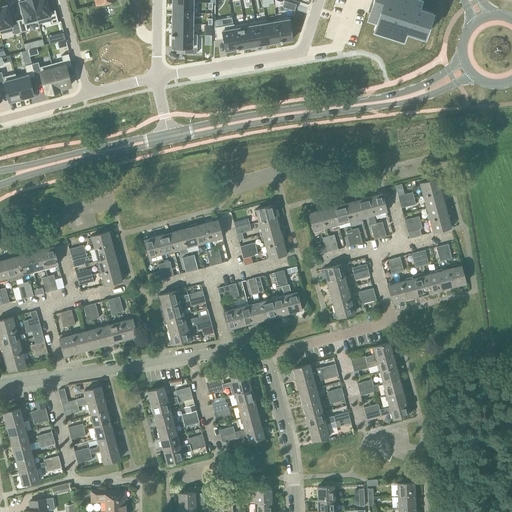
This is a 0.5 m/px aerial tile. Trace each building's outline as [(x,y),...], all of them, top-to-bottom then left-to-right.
[(23,18),(17,20),(20,32),(27,30),(26,25),(37,21),(38,21),(32,0),(25,0),(19,2),(23,18)] [(32,0),(38,21),(37,21),(38,24),(50,20),(51,24),(58,22),(55,10),(49,11),(45,0),(32,0)] [(284,0),(283,7),(294,10),(296,4),(284,0)] [(374,3),(369,18),(377,21),(375,27),(374,30),(380,32),(396,37),(402,39),(405,30),(424,37),(427,28),(426,28),(429,20),(432,12),(417,7),(419,0),(373,0),(372,3),(374,3)] [(173,2),(173,13),(191,13),(191,3),(191,2),(173,2)] [(0,31),(0,33),(0,34),(13,30),(14,34),(20,32),(17,20),(11,22),(6,5),(0,6),(0,31)] [(173,13),(173,24),(191,24),(193,24),(194,13),(191,13),(173,13)] [(276,19),(276,20),(280,40),(279,40),(280,42),(282,42),(282,41),(292,39),(288,17),(276,19)] [(265,20),(255,21),(258,44),(269,42),(266,22),(266,19),(265,20)] [(266,22),(269,42),(279,40),(280,40),(276,20),(266,22)] [(255,21),(244,23),(248,46),(258,44),(255,21)] [(234,25),(233,25),(237,47),(238,47),(248,46),(244,23),(234,25)] [(173,34),(191,35),(191,34),(191,24),(173,24),(173,34)] [(234,24),(215,27),(217,39),(223,38),(225,51),(236,49),(236,50),(237,50),(238,50),(238,47),(237,47),(233,25),(234,25),(234,24)] [(64,32),(47,37),(49,44),(57,42),(66,39),(64,32)] [(171,34),(171,36),(172,36),(171,47),(184,47),(184,53),(197,53),(197,34),(191,34),(191,35),(173,34),(171,34)] [(34,41),(24,44),(25,50),(28,49),(35,47),(34,41)] [(63,60),(51,63),(58,89),(70,86),(65,67),(72,66),(68,54),(61,56),(63,60)] [(38,62),(32,63),(35,76),(41,74),(46,92),(47,92),(48,93),(59,90),(58,89),(51,63),(39,67),(38,62)] [(16,76),(15,76),(21,99),(33,96),(29,77),(35,76),(32,63),(25,65),(27,73),(16,76)] [(1,72),(0,71),(0,85),(4,84),(9,102),(21,99),(15,76),(16,76),(15,73),(3,77),(1,72)] [(420,182),(423,196),(441,191),(438,182),(440,181),(439,177),(420,182)] [(400,202),(414,198),(412,191),(398,196),(400,202)] [(441,191),(423,196),(427,208),(444,203),(445,203),(445,200),(443,200),(441,191)] [(368,197),(373,214),(386,210),(382,193),(381,193),(381,192),(377,193),(377,194),(368,197)] [(361,197),(356,199),(356,200),(361,217),(373,214),(368,197),(361,199),(361,197)] [(414,198),(400,202),(401,207),(416,203),(414,198)] [(344,203),(349,220),(361,217),(356,200),(356,199),(352,199),(353,201),(344,203)] [(332,206),(337,223),(349,220),(344,203),(337,205),(337,204),(332,205),(333,206),(332,206)] [(444,203),(427,208),(430,219),(447,215),(445,207),(446,206),(445,203),(444,203)] [(255,209),(259,222),(276,217),(274,209),(276,208),(274,204),(255,209)] [(328,208),(320,210),(325,227),(337,223),(332,206),(332,205),(327,206),(328,208)] [(312,209),(307,210),(313,230),(325,227),(320,210),(313,211),(312,209)] [(406,226),(420,222),(419,215),(404,220),(406,226)] [(430,219),(433,232),(450,227),(453,227),(451,222),(449,223),(447,215),(430,219)] [(259,222),(262,234),(280,230),(281,229),(280,224),(278,225),(276,217),(259,222)] [(204,223),(209,240),(222,237),(217,220),(217,218),(212,219),(213,221),(204,223)] [(235,228),(249,224),(248,218),(233,222),(235,228)] [(376,223),(380,237),(386,236),(382,221),(376,223)] [(422,228),(420,222),(406,226),(407,231),(422,228)] [(192,226),(197,244),(209,240),(204,223),(196,225),(195,224),(192,225),(192,226)] [(374,239),(380,237),(376,223),(370,224),(374,239)] [(249,224),(235,228),(236,234),(251,230),(249,224)] [(180,230),(185,247),(197,244),(192,226),(192,225),(188,226),(189,227),(180,230)] [(351,229),(355,244),(362,242),(358,228),(351,229)] [(172,229),(168,230),(168,233),(173,250),(179,248),(180,254),(186,253),(185,247),(180,230),(173,231),(172,229)] [(262,234),(265,246),(283,241),(280,233),(282,232),(281,229),(280,230),(262,234)] [(350,245),(355,244),(351,229),(346,231),(350,245)] [(156,236),(161,253),(173,250),(168,233),(168,230),(164,231),(164,234),(156,236)] [(94,248),(111,244),(109,236),(111,235),(110,231),(108,231),(90,236),(91,237),(87,238),(89,244),(92,243),(94,248)] [(327,236),(331,250),(338,249),(334,234),(327,236)] [(143,237),(144,239),(148,257),(161,253),(156,236),(149,238),(148,236),(143,237)] [(319,254),(331,250),(327,236),(322,237),(324,245),(317,247),(319,254)] [(265,246),(269,258),(289,253),(288,248),(285,249),(283,241),(265,246)] [(241,252),(256,248),(254,242),(240,246),(241,252)] [(441,245),(445,259),(452,258),(448,243),(441,245)] [(48,247),(40,249),(45,267),(57,263),(52,244),(47,245),(48,247)] [(70,254),(85,251),(83,244),(69,249),(70,254)] [(94,248),(97,260),(115,256),(118,255),(116,251),(114,252),(111,244),(94,248)] [(440,261),(445,259),(441,245),(436,246),(440,261)] [(211,249),(215,264),(222,262),(217,248),(211,249)] [(243,258),(257,254),(256,248),(241,252),(243,258)] [(31,250),(27,251),(32,270),(45,267),(40,249),(32,252),(31,250)] [(209,265),(215,264),(211,249),(206,251),(209,265)] [(417,251),(421,266),(428,264),(424,250),(417,251)] [(23,254),(16,256),(21,273),(21,276),(28,275),(27,272),(32,270),(27,251),(23,252),(23,254)] [(85,251),(70,254),(72,260),(86,257),(85,251)] [(416,267),(421,266),(417,251),(412,253),(416,267)] [(187,256),(191,270),(197,269),(193,254),(187,256)] [(97,260),(101,272),(118,268),(116,260),(119,259),(118,255),(115,256),(97,260)] [(8,256),(4,257),(9,277),(10,282),(22,278),(21,276),(21,273),(16,256),(8,258),(8,256)] [(185,272),(191,270),(187,256),(181,257),(185,272)] [(393,258),(397,272),(404,271),(399,256),(393,258)] [(0,281),(4,280),(3,278),(9,277),(4,257),(0,258),(0,281)] [(392,274),(397,272),(393,258),(388,259),(392,274)] [(163,262),(167,277),(173,275),(169,261),(163,262)] [(161,278),(167,277),(163,262),(157,264),(161,278)] [(323,268),(321,268),(323,273),(324,272),(327,281),(344,276),(341,263),(323,268)] [(353,274),(368,270),(366,263),(352,267),(353,274)] [(461,265),(448,268),(453,286),(461,284),(461,286),(466,284),(461,265)] [(118,268),(101,272),(99,273),(100,277),(102,277),(104,285),(121,280),(123,279),(122,275),(120,276),(118,268)] [(445,288),(453,286),(448,268),(436,272),(441,291),(445,290),(445,288)] [(77,278),(91,275),(90,269),(75,273),(77,278)] [(283,269),(278,271),(282,286),(284,295),(288,312),(297,310),(297,312),(301,311),(300,306),(305,305),(302,293),(297,294),(296,292),(291,293),(289,286),(288,286),(283,269)] [(368,270),(353,274),(355,279),(370,275),(368,270)] [(275,287),(281,286),(282,286),(278,271),(271,273),(275,287)] [(437,292),(441,291),(436,272),(424,275),(429,292),(436,290),(437,292)] [(429,292),(424,275),(424,273),(411,277),(412,278),(417,297),(421,296),(421,294),(429,292)] [(47,276),(51,290),(57,289),(53,274),(47,276)] [(91,275),(77,278),(78,284),(93,280),(91,275)] [(45,292),(51,290),(47,276),(41,277),(45,292)] [(255,277),(258,292),(263,291),(259,276),(255,277)] [(344,276),(327,281),(329,288),(327,289),(328,293),(330,292),(347,288),(346,282),(349,282),(347,276),(344,276)] [(251,294),(258,292),(255,277),(247,279),(251,294)] [(400,282),(404,299),(412,297),(413,298),(417,297),(412,278),(400,282)] [(23,282),(27,297),(33,295),(29,281),(23,282)] [(21,298),(27,297),(23,282),(17,284),(21,298)] [(400,282),(388,285),(393,304),(397,303),(397,301),(404,299),(400,282)] [(230,284),(233,299),(239,297),(235,283),(230,284)] [(227,300),(233,299),(230,284),(223,286),(227,300)] [(0,288),(0,293),(3,304),(9,302),(5,287),(0,288)] [(330,292),(328,293),(329,297),(331,297),(333,304),(350,300),(347,288),(330,292)] [(360,297),(374,293),(373,288),(358,291),(360,297)] [(188,293),(187,294),(189,300),(204,296),(202,290),(202,289),(188,293)] [(159,295),(157,295),(160,307),(162,306),(179,302),(189,300),(187,294),(180,295),(179,290),(176,291),(176,290),(159,295)] [(374,293),(360,297),(361,303),(376,300),(374,293)] [(280,314),(288,312),(284,295),(273,298),(278,317),(281,316),(280,314)] [(113,298),(117,312),(123,311),(119,296),(113,298)] [(204,296),(189,300),(191,306),(200,303),(205,302),(204,296)] [(111,314),(117,312),(113,298),(107,299),(111,314)] [(273,318),(278,317),(273,298),(261,301),(265,318),(272,317),(273,318)] [(253,303),(248,304),(253,323),(257,322),(256,321),(265,318),(261,301),(260,299),(253,301),(253,303)] [(350,300),(333,304),(335,312),(333,313),(335,317),(336,317),(354,313),(354,312),(352,306),(355,305),(354,299),(350,300)] [(162,306),(160,307),(163,319),(164,319),(165,318),(183,314),(179,302),(162,306)] [(89,304),(93,319),(99,317),(95,303),(89,304)] [(87,320),(93,319),(89,304),(83,306),(87,320)] [(249,325),(253,323),(248,304),(236,308),(240,325),(248,323),(249,325)] [(195,323),(210,319),(207,308),(202,309),(197,310),(199,317),(194,318),(195,323)] [(232,327),(240,325),(236,308),(223,311),(227,328),(228,328),(228,330),(233,329),(232,327)] [(65,311),(69,325),(75,324),(71,309),(65,311)] [(63,327),(69,325),(65,311),(59,312),(63,327)] [(164,319),(163,319),(164,324),(167,323),(168,330),(186,326),(183,314),(165,318),(164,319)] [(0,319),(0,332),(18,328),(17,328),(14,316),(12,316),(0,319)] [(24,326),(39,322),(37,316),(23,321),(24,326)] [(120,321),(124,339),(132,337),(132,338),(137,337),(137,336),(132,318),(120,321)] [(210,319),(195,323),(197,330),(212,326),(210,319)] [(116,341),(124,339),(120,321),(108,325),(113,344),(117,343),(116,341)] [(39,322),(24,326),(26,332),(41,328),(39,322)] [(109,345),(113,344),(108,325),(95,328),(100,345),(108,343),(109,345)] [(186,326),(168,330),(171,339),(169,340),(170,345),(172,344),(189,339),(186,326)] [(18,328),(0,332),(0,341),(0,342),(0,341),(0,345),(1,346),(18,341),(17,335),(19,334),(18,328)] [(92,348),(100,345),(95,328),(84,331),(89,350),(92,349),(92,348)] [(84,351),(89,350),(84,331),(71,334),(76,352),(84,350),(84,351)] [(68,354),(76,352),(71,334),(59,338),(63,355),(64,357),(68,355),(68,354)] [(1,346),(0,345),(1,350),(2,349),(4,358),(22,353),(18,341),(1,346)] [(31,351),(46,347),(44,341),(29,345),(31,351)] [(350,359),(352,365),(376,358),(392,354),(389,342),(383,343),(373,346),(373,348),(374,352),(372,353),(372,354),(365,356),(365,355),(350,359)] [(46,347),(31,351),(33,356),(47,353),(46,347)] [(22,353),(4,358),(7,366),(5,366),(6,370),(8,370),(20,367),(25,365),(22,353)] [(376,358),(352,365),(354,371),(378,364),(379,370),(396,366),(392,354),(376,358)] [(322,373),(336,369),(335,363),(320,367),(322,373)] [(296,380),(312,375),(309,364),(293,368),(296,380)] [(231,381),(247,377),(244,365),(228,369),(231,381)] [(396,366),(379,370),(383,382),(399,378),(396,366)] [(336,369),(322,373),(324,379),(338,375),(336,369)] [(299,392),(315,388),(312,375),(296,380),(299,392)] [(231,381),(221,384),(223,388),(230,386),(232,395),(235,394),(251,390),(247,377),(231,381)] [(207,388),(221,384),(220,378),(205,382),(207,388)] [(399,378),(383,382),(386,394),(402,390),(404,389),(403,383),(400,384),(399,379),(399,378)] [(358,389),(373,385),(371,379),(357,383),(358,389)] [(78,399),(76,399),(77,405),(82,404),(87,403),(103,398),(100,386),(99,386),(98,384),(90,386),(91,388),(84,390),(86,397),(78,399)] [(221,384),(207,388),(209,394),(223,390),(221,384)] [(374,391),(373,385),(358,389),(360,395),(374,391)] [(150,403),(166,399),(163,386),(147,391),(150,403)] [(176,396),(191,392),(189,386),(174,390),(176,396)] [(328,397),(343,393),(341,387),(327,391),(328,397)] [(303,404),(319,400),(315,388),(299,392),(303,404)] [(238,406),(254,402),(251,390),(235,394),(238,406)] [(402,390),(386,394),(389,406),(405,402),(402,390)] [(154,416),(170,411),(168,405),(192,398),(191,392),(176,396),(166,399),(150,403),(154,416)] [(343,393),(328,397),(330,403),(345,399),(343,393)] [(45,406),(43,398),(34,401),(37,409),(45,406)] [(103,398),(87,403),(90,414),(106,410),(103,398)] [(67,401),(61,403),(63,409),(77,405),(76,399),(67,401)] [(306,416),(322,412),(319,400),(303,404),(306,416)] [(212,406),(214,412),(228,409),(226,402),(212,406)] [(241,418),(257,414),(254,402),(238,406),(241,418)] [(379,409),(365,413),(366,419),(381,415),(381,416),(391,413),(392,419),(409,414),(405,402),(389,406),(379,409)] [(363,407),(365,413),(379,409),(378,403),(363,407)] [(77,405),(63,409),(64,415),(79,411),(77,405)] [(32,417),(47,413),(45,407),(31,411),(32,417)] [(6,424),(22,420),(19,408),(3,412),(6,424)] [(228,409),(214,412),(215,418),(230,414),(228,409)] [(106,410),(90,414),(93,426),(110,422),(106,410)] [(183,421),(197,417),(195,410),(181,414),(183,421)] [(157,428),(173,423),(170,411),(154,416),(157,428)] [(335,421),(349,417),(348,411),(323,418),(322,412),(306,416),(309,428),(325,424),(335,421)] [(47,413),(32,417),(34,423),(48,419),(47,413)] [(245,430),(260,425),(257,414),(241,418),(245,430)] [(197,417),(183,421),(184,426),(199,422),(197,417)] [(335,421),(336,427),(351,423),(349,417),(335,421)] [(9,436),(25,432),(22,420),(6,424),(9,436)] [(110,422),(93,426),(97,438),(113,434),(110,422)] [(69,432),(83,428),(82,423),(68,427),(69,432)] [(160,439),(176,435),(173,423),(157,428),(160,439)] [(325,424),(309,428),(312,440),(328,436),(325,424)] [(260,425),(245,430),(234,432),(220,436),(222,442),(246,436),(248,441),(264,437),(260,425)] [(220,436),(234,432),(233,426),(218,430),(220,436)] [(83,428),(69,432),(71,439),(85,435),(83,428)] [(38,441),(53,437),(51,431),(37,435),(38,441)] [(13,448),(29,443),(25,432),(9,436),(13,448)] [(89,447),(74,451),(75,456),(90,453),(100,450),(116,446),(113,434),(97,438),(98,444),(98,445),(97,446),(97,447),(89,450),(89,447)] [(187,438),(189,444),(204,440),(202,434),(187,438)] [(163,451),(179,447),(176,435),(160,439),(163,451)] [(53,437),(38,441),(40,447),(55,443),(53,437)] [(179,447),(163,451),(166,463),(182,459),(181,453),(205,446),(204,440),(189,444),(179,447)] [(16,460),(32,456),(29,443),(13,448),(16,460)] [(100,450),(90,453),(90,454),(100,451),(103,463),(119,458),(116,446),(100,450)] [(90,453),(75,456),(77,463),(92,459),(90,454),(90,453)] [(32,456),(16,460),(19,472),(35,467),(45,465),(59,461),(58,455),(43,459),(44,461),(34,463),(34,464),(32,456)] [(59,461),(45,465),(47,471),(61,467),(59,461)] [(35,467),(19,472),(22,485),(38,480),(35,467)] [(397,495),(414,495),(413,482),(397,482),(397,495)] [(69,483),(57,486),(59,493),(71,490),(70,487),(69,483)] [(334,485),(317,486),(317,499),(334,498),(334,486),(334,485)] [(254,502),(271,501),(271,488),(254,489),(254,502)] [(105,502),(105,511),(127,510),(126,498),(123,495),(119,495),(119,489),(90,491),(91,502),(105,502)] [(178,505),(195,504),(194,492),(178,492),(178,505)] [(226,494),(227,503),(232,503),(237,502),(236,494),(226,494)] [(398,508),(415,507),(414,495),(397,495),(398,508)] [(46,511),(47,510),(54,509),(52,497),(28,501),(30,510),(23,511),(22,511),(46,511)] [(334,498),(317,499),(318,511),(335,511),(334,498)] [(273,511),(273,506),(271,506),(271,501),(254,502),(254,511),(273,511)] [(75,511),(74,503),(65,505),(65,511),(75,511)]
